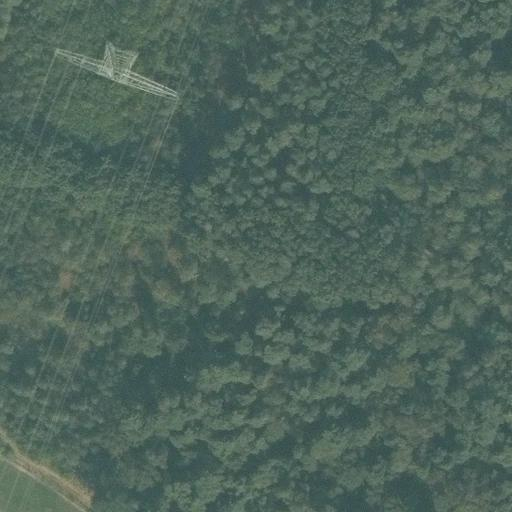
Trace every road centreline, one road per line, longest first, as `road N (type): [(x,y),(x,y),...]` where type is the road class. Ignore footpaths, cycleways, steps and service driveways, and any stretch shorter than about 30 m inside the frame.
road 1 (track): [(362,0),(393,307),(398,511)]
road 2 (track): [(124,511),(0,424)]
